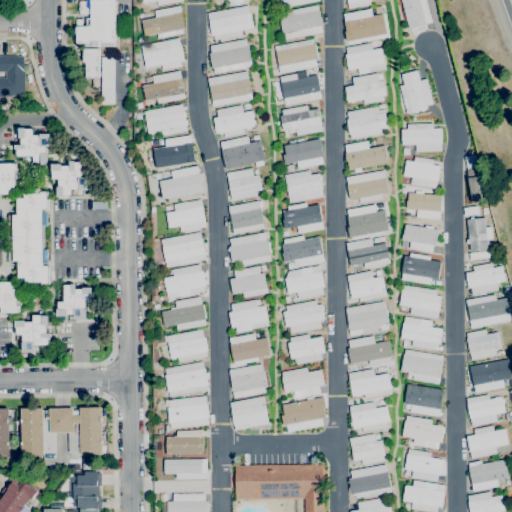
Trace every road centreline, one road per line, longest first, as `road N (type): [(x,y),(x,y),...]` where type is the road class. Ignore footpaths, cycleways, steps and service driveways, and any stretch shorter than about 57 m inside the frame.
road 1 (residential): [(47,0),(60,98),(114,156),(126,193),(130,511)]
road 2 (residential): [(194,0),(193,97),(214,185),(219,511)]
road 3 (residential): [(331,0),(337,511)]
road 4 (residential): [(429,44),(456,129),(455,511)]
road 5 (residential): [(0,381),(129,379)]
